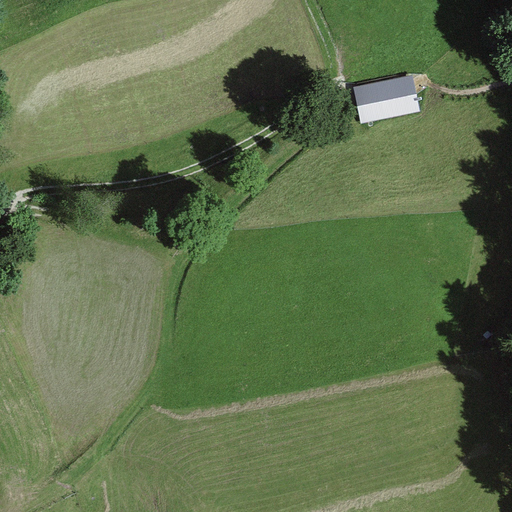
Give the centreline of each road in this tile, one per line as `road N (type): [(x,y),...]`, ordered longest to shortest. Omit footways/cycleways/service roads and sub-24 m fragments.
road 1 (track): [(27,511),(82,468),(156,381),(178,272),(191,251),(333,115),(339,76),(314,0)]
road 2 (track): [(0,209),(39,191),(130,186),(207,164),(291,121),(339,76)]
